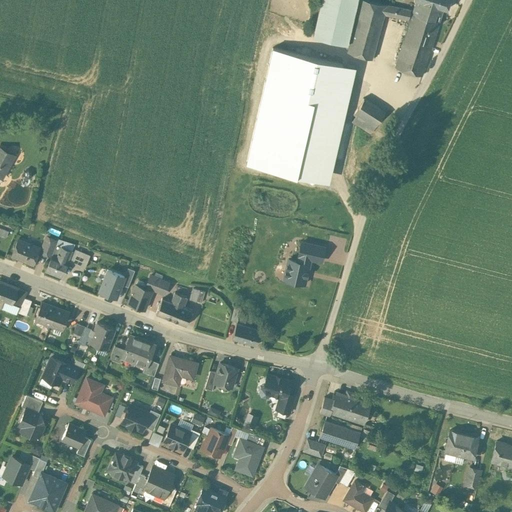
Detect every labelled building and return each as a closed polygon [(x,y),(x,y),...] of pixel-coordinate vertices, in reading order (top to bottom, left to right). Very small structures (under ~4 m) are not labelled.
[(356,0),(320,0),(313,35),(347,43),(356,0)] [(417,0),(416,10),(366,0),(361,0),(349,52),(374,59),(387,15),(411,20),(397,64),(426,71),(442,14),(452,17),(455,0),(417,0)] [(355,66),(274,48),(247,162),(328,181),(355,66)] [(349,119),(369,132),(383,109),(363,96),(349,119)] [(1,148),(0,148),(0,176),(2,177),(14,155),(1,148)] [(8,232),(0,228),(0,233),(6,236),(8,232)] [(58,241),(47,236),(40,252),(50,256),(50,254),(52,255),(57,244),(58,241)] [(40,247),(18,239),(11,256),(33,265),(40,247)] [(302,241),(298,255),(299,256),(298,261),(288,258),(284,278),(305,283),(309,263),(308,263),(309,258),(306,257),(309,243),(302,241)] [(309,243),(306,257),(309,258),(322,261),(325,247),(309,243)] [(72,251),(58,246),(58,245),(57,245),(57,246),(57,245),(57,244),(52,255),(46,270),(61,276),(68,261),(72,251)] [(90,255),(76,250),(71,262),(85,268),(90,255)] [(128,268),(125,277),(122,284),(128,286),(134,270),(128,268)] [(125,277),(107,270),(99,290),(116,297),(122,284),(125,277)] [(162,280),(151,275),(146,286),(152,289),(158,291),(162,280)] [(19,287),(0,279),(0,308),(2,309),(4,301),(13,304),(19,289),(19,287)] [(145,289),(135,285),(129,303),(144,309),(152,289),(146,286),(145,289)] [(205,291),(193,288),(190,299),(202,302),(205,291)] [(27,292),(19,289),(13,304),(20,307),(25,297),(27,292)] [(171,301),(163,297),(156,313),(172,320),(180,294),(175,292),(171,301)] [(188,297),(180,294),(172,320),(186,325),(193,308),(185,305),(188,297)] [(32,300),(25,297),(20,307),(18,311),(26,314),(32,300)] [(57,307),(41,302),(35,319),(50,325),(57,307)] [(241,308),(235,306),(231,320),(237,321),(241,308)] [(69,312),(57,307),(50,325),(62,329),(69,312)] [(115,328),(104,324),(98,321),(96,328),(93,327),(91,333),(93,334),(91,341),(108,347),(115,328)] [(261,329),(237,322),(232,338),(256,345),(261,329)] [(85,326),(77,323),(73,332),(81,336),(85,326)] [(85,326),(81,336),(77,346),(83,349),(89,335),(88,334),(90,328),(85,326)] [(143,338),(131,334),(125,348),(122,357),(123,357),(134,361),(143,338)] [(154,342),(143,338),(134,361),(145,365),(145,366),(148,358),(154,342)] [(125,348),(115,344),(110,358),(121,362),(123,357),(122,357),(125,348)] [(196,361),(169,355),(164,380),(175,382),(177,373),(193,376),(196,361)] [(69,364),(51,356),(43,375),(59,382),(62,376),(63,376),(69,364)] [(159,362),(148,358),(145,366),(145,365),(143,371),(154,375),(159,362)] [(237,368),(220,362),(217,372),(214,382),(232,387),(237,368)] [(78,368),(69,364),(63,376),(72,380),(78,368)] [(217,372),(210,370),(205,387),(212,389),(214,382),(217,372)] [(282,377),(276,375),(276,376),(267,373),(264,383),(260,385),(259,390),(261,394),(266,395),(270,393),(282,396),(285,397),(287,393),(290,380),(282,378),(282,377)] [(98,382),(87,377),(76,402),(104,414),(111,396),(104,393),(104,392),(99,390),(98,391),(96,387),(98,382)] [(161,378),(155,377),(152,387),(158,389),(161,378)] [(344,394),(336,391),(334,400),(330,411),(363,422),(370,403),(353,397),(344,394)] [(43,400),(26,393),(21,405),(26,407),(38,412),(43,400)] [(294,395),(287,393),(285,397),(282,396),(280,402),(278,401),(276,408),(289,412),(294,395)] [(334,400),(324,397),(320,413),(329,415),(330,411),(334,400)] [(149,412),(133,405),(129,404),(122,421),(128,424),(128,425),(135,428),(135,427),(142,430),(144,425),(149,412)] [(208,412),(218,415),(220,409),(210,406),(208,412)] [(38,412),(26,407),(20,421),(23,423),(25,427),(24,431),(38,437),(44,424),(44,423),(40,413),(39,413),(39,412),(38,412)] [(160,413),(151,409),(149,412),(144,425),(153,429),(160,413)] [(190,421),(201,424),(204,416),(193,412),(190,421)] [(248,412),(246,423),(255,425),(257,414),(248,412)] [(349,428),(325,420),(319,436),(355,448),(360,431),(354,429),(349,428)] [(86,430),(69,422),(62,439),(79,446),(84,435),(86,430)] [(190,431),(178,426),(178,425),(173,423),(171,423),(164,440),(170,442),(169,443),(177,447),(177,446),(183,448),(185,445),(190,432),(190,431)] [(238,428),(232,426),(228,435),(225,442),(231,444),(238,428)] [(228,435),(211,427),(205,441),(207,442),(205,448),(206,448),(206,449),(211,451),(211,450),(220,454),(225,442),(228,435)] [(200,432),(191,428),(190,431),(190,432),(185,445),(193,448),(200,432)] [(370,431),(363,429),(360,436),(367,438),(370,431)] [(478,436),(450,429),(449,437),(445,439),(447,443),(445,451),(472,457),(478,436)] [(149,442),(159,444),(162,433),(151,430),(149,442)] [(91,439),(84,435),(79,446),(76,452),(84,455),(91,439)] [(263,446),(240,438),(236,448),(242,451),(236,468),(252,474),(263,446)] [(324,444),(307,438),(303,450),(321,455),(324,444)] [(43,446),(34,441),(30,450),(40,453),(43,446)] [(511,444),(496,441),(491,461),(511,465),(511,444)] [(40,457),(29,452),(25,461),(30,463),(28,467),(35,469),(39,458),(40,457)] [(136,461),(116,453),(110,467),(116,470),(115,473),(122,476),(122,475),(128,478),(129,478),(136,463),(136,461)] [(25,461),(12,456),(4,475),(8,477),(7,480),(16,484),(17,481),(21,482),(28,467),(30,463),(25,461)] [(46,461),(39,458),(35,469),(32,475),(39,477),(41,471),(42,471),(46,461)] [(143,466),(136,463),(129,478),(128,478),(128,479),(136,482),(140,473),(143,466)] [(337,474),(319,464),(306,486),(324,497),(325,495),(333,480),(337,474)] [(347,468),(340,465),(335,473),(337,474),(333,480),(338,483),(339,481),(347,468)] [(165,471),(152,466),(147,478),(143,488),(155,493),(165,471)] [(481,470),(469,467),(465,484),(477,487),(481,470)] [(347,468),(339,481),(347,486),(355,471),(347,468)] [(66,482),(42,471),(41,471),(39,477),(29,499),(54,510),(66,482)] [(165,471),(155,493),(164,497),(169,486),(174,475),(165,471)] [(145,475),(140,473),(136,482),(133,489),(138,492),(141,487),(143,488),(147,478),(144,477),(145,475)] [(365,486),(354,480),(343,499),(365,511),(373,498),(362,491),(365,486)] [(122,490),(129,492),(132,486),(125,483),(122,490)] [(437,484),(435,483),(430,491),(437,495),(442,487),(437,484)] [(176,489),(169,486),(164,497),(161,502),(169,505),(176,489)] [(225,497),(203,488),(197,502),(199,503),(194,511),(212,511),(213,509),(219,511),(225,497)] [(394,494),(387,490),(378,505),(385,509),(390,501),(390,502),(394,494)] [(310,491),(307,497),(322,503),(325,497),(310,491)] [(114,511),(117,505),(93,494),(84,511),(114,511)] [(390,502),(390,501),(385,509),(383,511),(400,511),(402,509),(390,502)]
